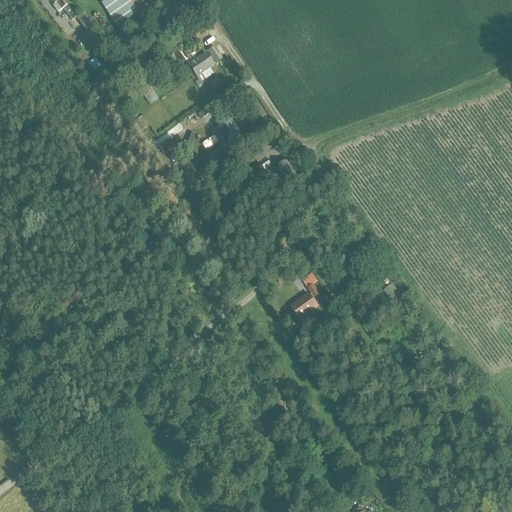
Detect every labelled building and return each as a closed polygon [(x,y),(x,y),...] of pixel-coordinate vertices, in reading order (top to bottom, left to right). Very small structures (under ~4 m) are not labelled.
[(72,21),(76,18),(62,0),(49,0),(53,5),(53,6),(58,13),(63,8),(72,21)] [(140,0),(106,0),(101,4),(116,28),(146,8),(140,0)] [(76,18),(89,35),(96,29),(83,12),(76,18)] [(126,50),(141,42),(138,36),(123,44),(126,50)] [(222,60),(214,48),(208,52),(216,64),(222,60)] [(198,81),(195,83),(198,88),(203,85),(201,83),(213,74),(209,69),(214,65),(206,54),(188,66),(198,81)] [(97,55),(89,63),(97,73),(106,65),(97,55)] [(138,87),(149,105),(158,99),(146,81),(138,87)] [(138,121),(133,124),(138,131),(143,128),(144,128),(149,125),(142,116),(137,120),(138,121)] [(228,119),(218,126),(234,150),(241,145),(237,140),(241,137),(228,119)] [(203,146),(206,152),(217,145),(213,139),(203,146)] [(168,141),(158,148),(162,153),(172,146),(168,141)] [(259,149),(233,167),(237,174),(257,160),(259,162),(265,158),(259,149)] [(169,156),(174,167),(185,161),(180,151),(169,156)] [(266,159),(259,163),(266,172),(272,168),(266,159)] [(287,161),(275,170),(279,175),(280,174),(290,190),(301,182),(290,167),(291,166),(287,161)] [(260,165),(254,169),(259,176),(265,171),(260,165)] [(206,208),(200,213),(205,220),(212,215),(217,212),(211,204),(206,207),(206,208)] [(192,236),(188,232),(186,233),(189,236),(186,239),(191,245),(198,240),(194,234),(192,236)] [(145,242),(143,239),(142,240),(139,237),(136,239),(134,236),(130,240),(139,252),(143,249),(140,246),(145,242)] [(312,275),(302,282),(315,299),(320,295),(313,286),(318,283),(312,275)] [(407,304),(393,285),(392,286),(391,284),(384,290),(385,291),(384,293),(397,311),(401,308),(404,312),(409,308),(406,304),(407,304)] [(305,299),(292,309),(301,322),(314,312),(319,308),(309,294),(304,298),(305,299)] [(286,321),(292,328),(295,325),(290,318),(286,321)] [(0,336),(9,337),(11,325),(0,323),(0,336)] [(17,369),(24,360),(23,359),(26,355),(18,349),(15,353),(18,356),(11,365),(15,368),(17,369)] [(37,359),(26,368),(29,373),(41,364),(37,359)] [(17,381),(18,399),(28,398),(28,405),(42,404),(42,394),(28,395),(28,381),(17,381)] [(474,397),(463,404),(482,436),(489,432),(487,429),(491,426),(474,397)] [(213,420),(199,402),(188,411),(202,429),(213,420)] [(379,416),(372,421),(373,422),(370,424),(378,435),(380,433),(381,434),(389,429),(379,416)] [(178,440),(185,449),(189,446),(182,437),(178,440)] [(279,497),(267,479),(257,486),(269,504),(279,497)]
